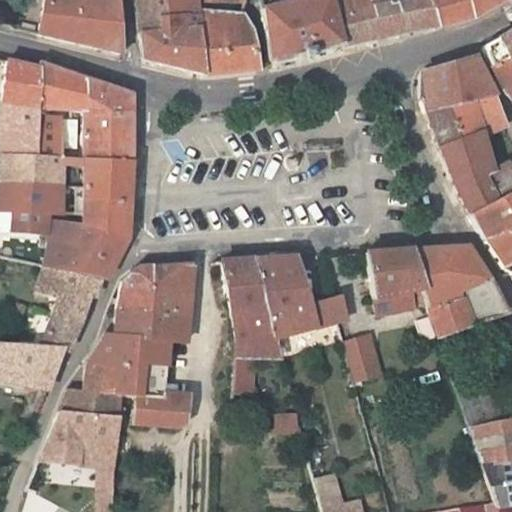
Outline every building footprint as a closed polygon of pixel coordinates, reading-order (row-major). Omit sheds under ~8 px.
[(46,0),(46,37),(125,56),(121,0),(46,0)] [(170,26),(165,0),(144,0),(145,7),(148,30),(170,26)] [(148,30),(152,57),(187,66),(214,73),(207,13),(206,3),(221,0),(165,0),(170,26),(148,30)] [(307,50),(342,43),(329,0),(272,0),(263,3),(277,57),(307,50)] [(329,0),(342,43),(385,35),(438,26),(431,0),(329,0)] [(511,0),(431,0),(438,26),(483,25),(511,10),(511,0)] [(253,14),(251,7),(207,13),(214,73),(237,67),(265,60),(258,37),(253,14)] [(511,33),(501,39),(481,49),(493,69),(511,60),(511,33)] [(12,62),(0,59),(0,159),(38,164),(44,123),(45,114),(52,70),(12,62)] [(511,60),(493,69),(511,101),(511,100),(511,60)] [(418,100),(424,116),(496,103),(489,88),(479,65),(448,72),(428,75),(434,97),(418,100)] [(53,66),(52,70),(45,114),(91,121),(84,169),(123,174),(125,131),(126,105),(53,66)] [(508,133),(496,103),(424,116),(433,139),(448,179),(453,193),(461,207),(466,217),(490,204),(481,181),(495,176),(481,142),(508,133)] [(68,127),(44,123),(38,164),(62,167),(68,127)] [(337,139),(306,142),(306,152),(338,149),(337,139)] [(124,193),(123,174),(84,169),(62,167),(38,164),(0,159),(0,189),(1,190),(126,215),(124,193)] [(511,169),(495,176),(481,181),(490,204),(466,217),(483,240),(511,229),(511,169)] [(126,215),(1,190),(0,194),(0,215),(11,217),(50,224),(80,229),(123,236),(125,225),(126,215)] [(0,230),(6,231),(11,217),(0,215),(0,230)] [(4,236),(43,245),(50,224),(11,217),(6,231),(4,236)] [(80,229),(50,224),(43,245),(52,247),(47,259),(42,274),(64,279),(96,286),(110,265),(120,250),(78,239),(80,229)] [(123,236),(80,229),(78,239),(120,250),(122,247),(123,236)] [(504,267),(511,264),(511,229),(483,240),(504,267)] [(52,247),(43,245),(39,256),(47,259),(52,247)] [(404,292),(414,288),(403,252),(360,254),(363,300),(357,301),(359,314),(367,313),(368,318),(408,308),(404,292)] [(431,252),(403,252),(414,288),(431,338),(502,313),(487,282),(463,252),(431,252)] [(251,256),(269,325),(309,320),(303,299),(291,255),(276,255),(251,256)] [(233,349),(274,344),(269,325),(251,256),(217,257),(220,273),(228,311),(233,349)] [(105,310),(142,315),(147,272),(128,270),(119,280),(105,310)] [(142,315),(181,320),(185,271),(165,271),(147,272),(142,315)] [(64,279),(36,356),(62,361),(79,323),(96,286),(64,279)] [(338,316),(332,294),(325,295),(303,299),(309,320),(331,317),(338,316)] [(102,328),(165,339),(179,342),(181,320),(142,315),(105,310),(101,319),(98,327),(102,328)] [(367,325),(335,333),(342,362),(374,354),(367,325)] [(122,387),(159,392),(165,339),(102,328),(102,345),(103,358),(89,358),(90,384),(108,386),(122,387)] [(0,348),(0,388),(46,399),(54,381),(62,361),(36,356),(0,348)] [(464,434),(471,432),(468,423),(472,422),(467,406),(473,404),(466,381),(448,386),(464,434)] [(73,382),(58,413),(109,410),(108,386),(90,384),(73,382)] [(122,387),(123,418),(173,424),(175,394),(159,392),(122,387)] [(111,456),(109,410),(58,413),(35,466),(93,459),(93,476),(105,475),(111,456)] [(496,415),(483,419),(485,428),(499,424),(496,415)] [(296,419),(279,418),(278,434),(294,436),(296,419)] [(511,511),(511,419),(499,424),(485,428),(471,432),(464,434),(488,510),(511,507),(511,511)] [(360,511),(358,500),(341,504),(335,475),(313,479),(319,511),(360,511)]
